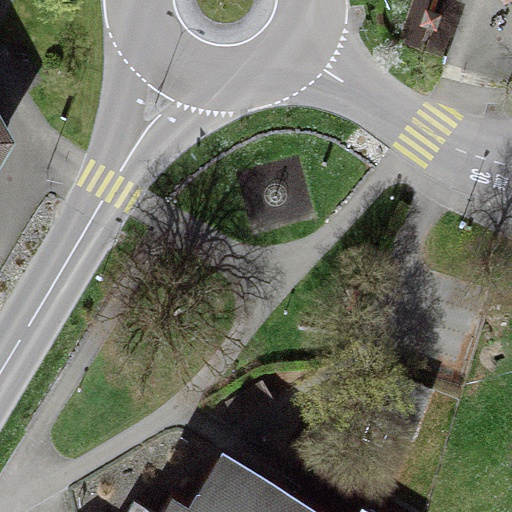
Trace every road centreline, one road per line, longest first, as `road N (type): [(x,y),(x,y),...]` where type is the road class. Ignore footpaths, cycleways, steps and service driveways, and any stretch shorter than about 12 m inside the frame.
road 1 (tertiary): [(174,65),(0,371)]
road 2 (residential): [(291,50),(423,132),(511,166)]
road 3 (tertiary): [(174,65),(197,76),(248,77),(291,50)]
